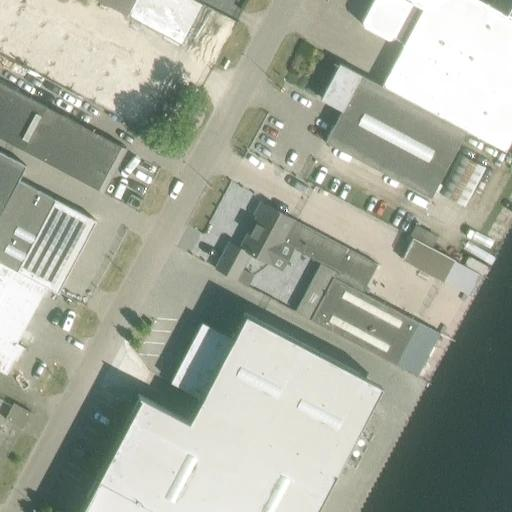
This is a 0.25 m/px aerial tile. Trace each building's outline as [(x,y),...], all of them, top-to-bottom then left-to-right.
[(0,0),(0,43),(18,11),(23,0),(0,0)] [(98,0),(167,36),(165,40),(179,48),(202,3),(195,0),(98,0)] [(404,43),(381,85),(468,130),(504,149),(511,134),(511,17),(489,5),(479,0),(371,0),(361,20),(363,26),(387,39),(393,37),(404,43)] [(511,0),(491,0),(489,5),(511,17),(511,0)] [(18,11),(0,43),(0,54),(42,77),(64,36),(18,11)] [(64,36),(42,77),(89,103),(111,61),(64,36)] [(111,61),(89,103),(136,128),(159,86),(111,61)] [(431,198),(468,130),(381,85),(339,63),(330,78),(334,80),(323,100),(341,110),(324,141),(431,198)] [(0,136),(102,192),(126,148),(0,80),(0,136)] [(0,262),(46,286),(51,289),(51,288),(62,268),(64,269),(71,257),(68,256),(81,233),(83,234),(89,222),(87,220),(89,217),(18,179),(26,165),(20,162),(0,151),(0,262)] [(466,207),(487,168),(460,154),(440,193),(466,207)] [(131,193),(126,203),(137,209),(142,199),(131,193)] [(376,264),(262,203),(239,247),(272,264),(284,241),(336,268),(310,317),(418,375),(441,331),(363,290),(376,264)] [(414,237),(433,247),(439,235),(417,223),(411,235),(414,237)] [(480,272),(433,247),(414,237),(402,260),(468,295),(480,272)] [(227,245),(215,268),(248,286),(255,273),(243,267),(248,257),(227,245)] [(0,262),(0,370),(6,374),(20,348),(26,351),(27,348),(17,343),(46,286),(0,262)] [(328,282),(314,275),(297,307),(311,314),(328,282)] [(311,511),(367,402),(360,373),(244,312),(231,337),(201,321),(186,351),(184,349),(179,351),(174,359),(176,364),(178,365),(170,380),(200,396),(187,420),(138,393),(137,394),(139,396),(92,485),(145,511),(311,511)] [(31,412),(13,403),(5,419),(22,428),(31,412)] [(145,511),(92,485),(77,511),(145,511)]
